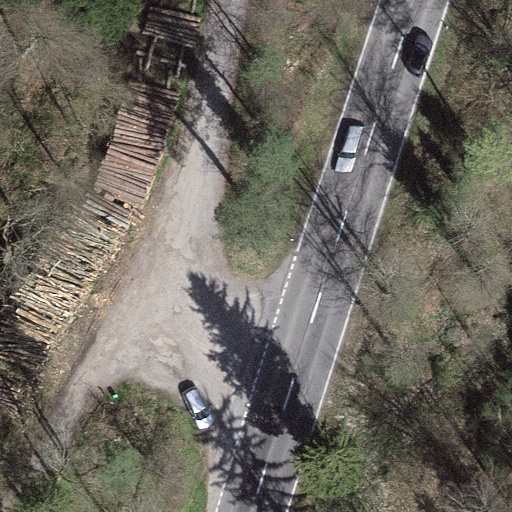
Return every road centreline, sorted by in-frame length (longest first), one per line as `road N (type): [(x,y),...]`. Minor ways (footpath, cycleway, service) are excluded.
road 1 (tertiary): [(253,511),(415,0)]
road 2 (track): [(224,0),(166,293),(304,342)]
road 3 (track): [(10,511),(71,391),(166,293)]
